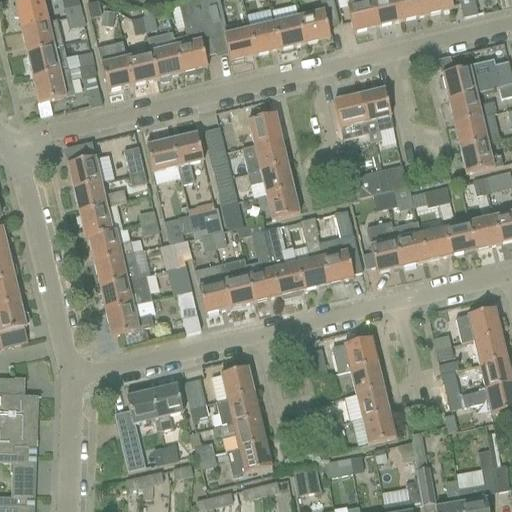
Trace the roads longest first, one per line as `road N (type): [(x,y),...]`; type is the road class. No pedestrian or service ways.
road 1 (residential): [(8,139),(312,68)]
road 2 (residential): [(70,376),(8,139)]
road 3 (residential): [(70,376),(263,331)]
road 4 (residential): [(63,511),(70,376)]
road 5 (residential): [(263,331),(394,302)]
road 6 (residential): [(385,51),(511,22)]
